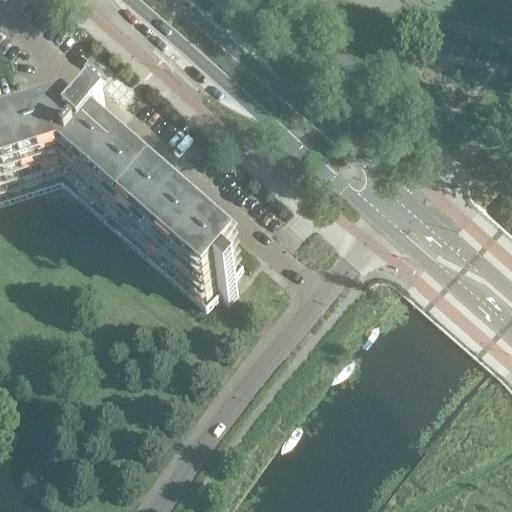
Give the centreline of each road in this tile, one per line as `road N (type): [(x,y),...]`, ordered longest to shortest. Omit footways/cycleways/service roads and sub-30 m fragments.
road 1 (secondary): [(125,0),(387,229)]
road 2 (unclassified): [(325,298),(78,84)]
road 3 (secondary): [(410,205),(176,0)]
road 4 (unclassified): [(162,511),(245,391),(325,298)]
road 5 (secondary): [(387,229),(511,328)]
road 6 (secondary): [(511,292),(410,205)]
